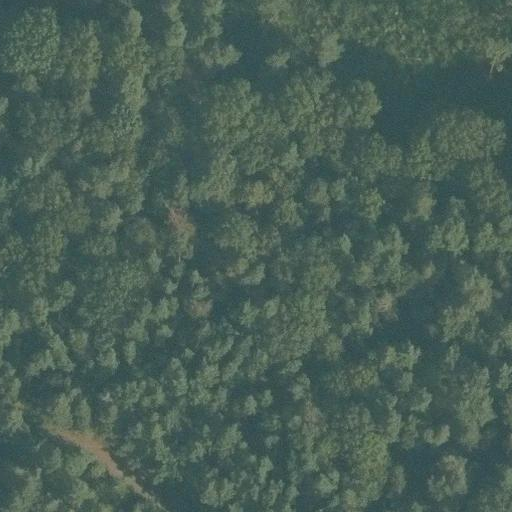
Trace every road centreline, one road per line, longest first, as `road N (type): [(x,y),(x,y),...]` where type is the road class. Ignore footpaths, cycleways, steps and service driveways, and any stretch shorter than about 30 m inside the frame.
road 1 (track): [(345,511),(227,235),(161,0)]
road 2 (track): [(0,312),(227,235)]
road 3 (unclassified): [(163,511),(36,421),(0,406)]
road 4 (track): [(185,98),(0,55)]
